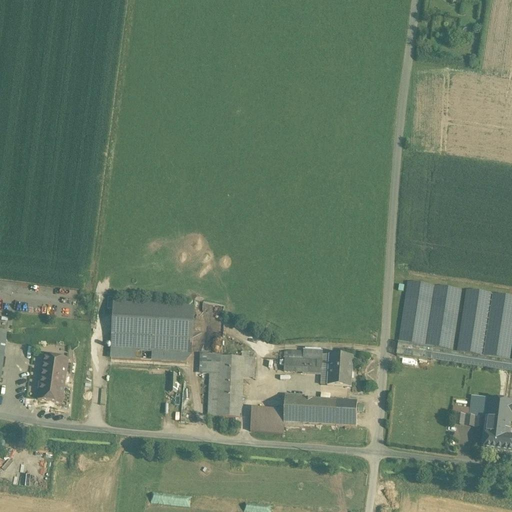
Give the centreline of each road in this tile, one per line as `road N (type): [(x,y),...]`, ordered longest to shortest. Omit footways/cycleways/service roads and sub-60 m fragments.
road 1 (residential): [(417,0),(399,130),(377,451)]
road 2 (residential): [(0,415),(377,451)]
road 3 (residential): [(377,451),(511,471)]
